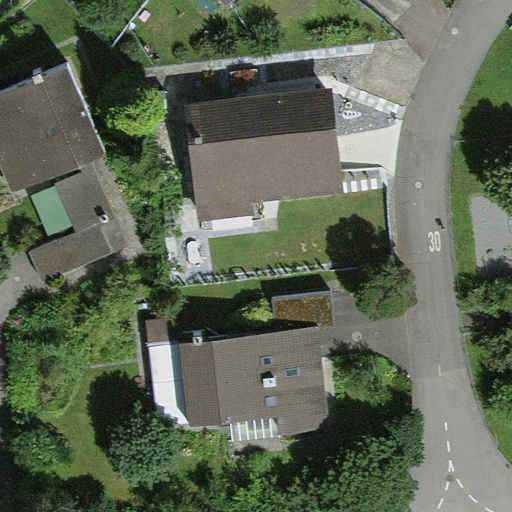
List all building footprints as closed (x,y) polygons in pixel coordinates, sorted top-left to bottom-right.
[(63,58),(0,87),(0,193),(108,146),(63,58)] [(177,107),(188,219),(245,213),(243,195),(329,187),(320,93),(177,107)] [(106,216),(86,170),(49,187),(69,233),(106,216)] [(326,325),(323,293),(263,299),(266,331),(310,326),(326,325)] [(266,331),(198,338),(207,425),(273,418),(276,447),(322,443),(310,326),(266,331)] [(186,348),(158,352),(170,425),(198,421),(186,348)]
